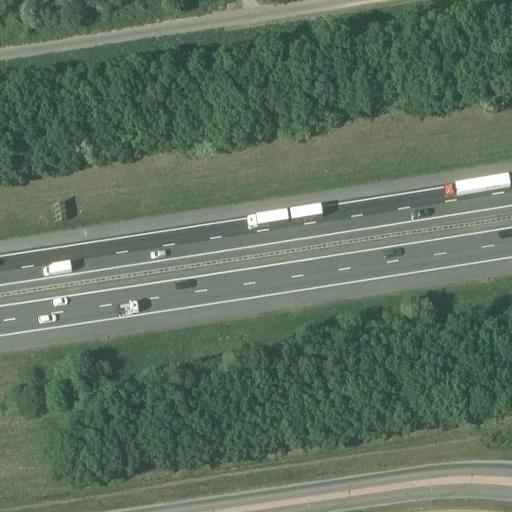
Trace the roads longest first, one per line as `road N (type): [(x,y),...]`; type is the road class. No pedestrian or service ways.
road 1 (motorway): [(0,318),(511,241)]
road 2 (motorway): [(511,191),(0,266)]
road 3 (tertiary): [(511,471),(435,472),(173,511)]
road 4 (tertiary): [(301,511),(417,494),(511,494)]
